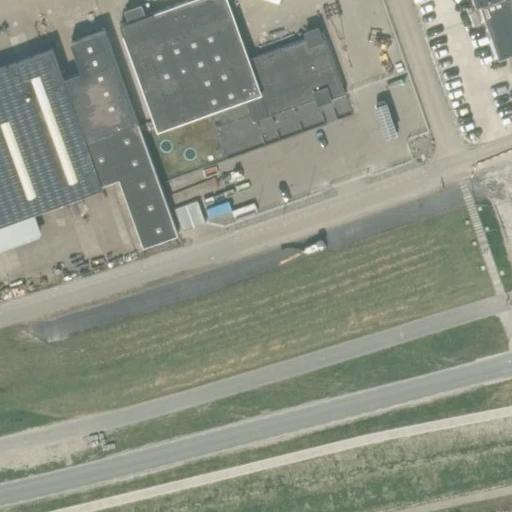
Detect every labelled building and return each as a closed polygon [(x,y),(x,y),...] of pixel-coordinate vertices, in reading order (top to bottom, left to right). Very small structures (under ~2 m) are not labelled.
[(126,9),(129,19),(120,23),(157,128),(244,97),(252,120),(316,97),(318,102),(323,100),(344,92),(322,31),(319,32),(317,26),(310,28),(305,30),(307,36),(248,57),(230,6),(234,4),(232,0),(182,0),(144,14),(141,4),(133,6),(126,9)] [(511,0),(474,0),(476,3),(479,2),(498,57),(511,51),(511,0)] [(63,77),(85,139),(137,120),(104,28),(70,40),(81,71),(64,77),(63,77)] [(101,183),(85,139),(63,77),(52,47),(0,65),(0,222),(102,186),(101,183)] [(137,120),(85,139),(101,183),(118,177),(143,244),(177,232),(137,120)]
